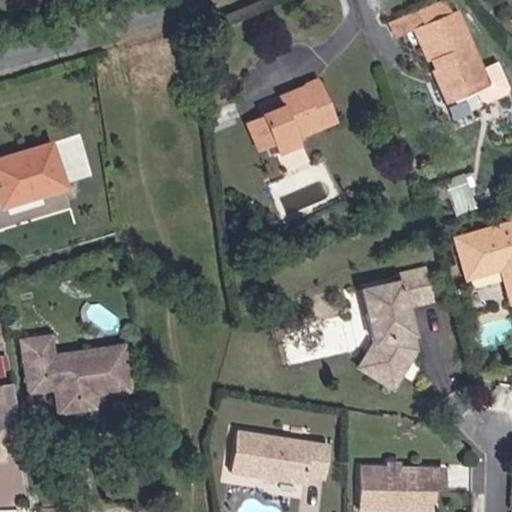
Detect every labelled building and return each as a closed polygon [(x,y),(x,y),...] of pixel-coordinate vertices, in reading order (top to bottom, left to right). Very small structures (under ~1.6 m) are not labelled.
[(447,0),(441,0),(389,24),(395,38),(416,31),(447,104),(492,85),(485,67),(460,9),(452,12),(447,0)] [(340,124),(320,79),(283,95),(286,101),(263,109),(265,116),(249,123),(261,152),(275,146),(278,155),(305,143),(301,136),(340,124)] [(55,140),(0,156),(0,199),(2,204),(69,185),(55,140)] [(511,219),(454,236),(468,280),(502,269),(511,301),(511,219)] [(404,278),(361,287),(378,336),(360,366),(397,391),(423,348),(414,306),(438,301),(431,266),(404,271),(404,278)] [(54,332),(19,337),(30,395),(57,391),(61,412),(100,406),(98,394),(135,391),(129,341),(57,352),(54,332)] [(3,411),(0,411),(0,462),(10,461),(3,411)] [(332,442),(236,426),(229,470),(303,481),(303,474),(331,476),(332,442)] [(446,467),(361,463),(361,508),(432,511),(433,511),(435,488),(445,490),(446,467)]
